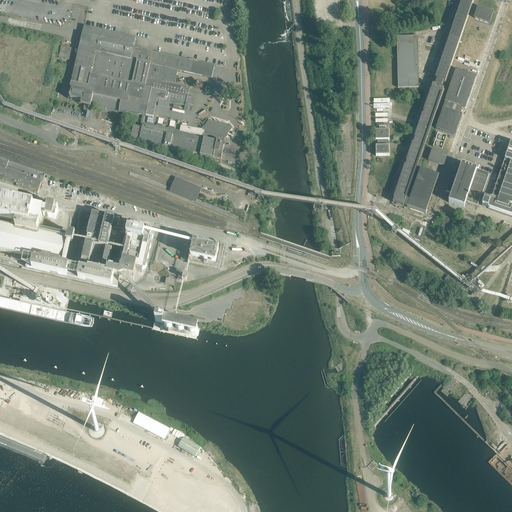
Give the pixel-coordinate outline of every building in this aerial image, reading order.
[(461,0),(434,79),(436,80),(443,82),(444,83),(472,0),(461,0)] [(489,24),(493,12),(477,7),(473,18),(489,24)] [(143,115),(145,115),(153,117),(156,102),(159,102),(158,106),(169,108),(170,102),(185,106),(184,110),(189,111),(191,102),(192,103),(193,98),(191,98),(189,97),(189,96),(187,95),(189,87),(174,83),(177,70),(212,78),(214,66),(133,48),(135,38),(84,26),(70,90),(72,91),(70,99),(91,104),(91,107),(119,114),(119,113),(118,113),(119,110),(143,115)] [(417,37),(396,37),(396,38),(397,87),(397,88),(418,88),(418,87),(417,38),(417,37)] [(71,48),(61,46),(58,58),(69,60),(71,48)] [(444,103),(442,110),(443,109),(458,114),(460,107),(464,108),(466,103),(466,102),(466,101),(467,100),(467,99),(467,98),(468,97),(468,95),(468,96),(468,95),(469,94),(469,93),(469,92),(470,91),(470,90),(470,89),(471,88),(471,87),(472,86),(472,85),(472,84),(473,83),(473,82),(475,77),(466,74),(466,75),(463,74),(464,73),(462,72),(455,70),(452,80),(449,87),(444,103)] [(395,196),(392,203),(396,204),(397,204),(399,204),(398,205),(402,206),(404,202),(443,90),(440,89),(443,82),(436,80),(434,86),(432,86),(432,87),(432,89),(431,88),(423,113),(423,114),(422,114),(414,139),(414,141),(413,141),(405,164),(406,164),(405,166),(404,166),(398,184),(397,188),(396,192),(396,191),(395,192),(396,192),(394,195),(395,196)] [(442,110),(436,129),(448,134),(453,136),(460,116),(460,115),(458,114),(443,109),(442,110)] [(131,135),(130,140),(139,141),(139,142),(156,146),(158,147),(193,155),(194,153),(200,154),(200,155),(202,156),(213,158),(221,159),(221,158),(222,154),(222,153),(221,153),(222,152),(223,152),(224,147),(224,145),(225,142),(223,142),(224,137),(226,138),(226,137),(227,135),(228,135),(227,135),(232,129),(232,128),(227,125),(226,126),(225,127),(224,126),(221,124),(221,123),(220,125),(219,126),(218,124),(215,122),(214,123),(213,124),(211,123),(210,122),(209,121),(208,120),(208,121),(208,122),(207,123),(206,123),(205,125),(204,127),(203,127),(203,128),(202,129),(201,129),(201,130),(201,129),(204,131),(201,135),(195,134),(192,133),(192,132),(188,131),(187,130),(186,130),(186,129),(187,124),(182,123),(181,129),(179,131),(175,130),(174,127),(175,122),(170,121),(169,126),(167,128),(163,127),(162,125),(163,119),(159,118),(157,124),(156,126),(155,126),(152,125),(143,123),(144,118),(145,115),(143,115),(142,117),(140,127),(137,126),(134,125),(133,125),(131,133),(131,135)] [(388,141),(389,141),(389,131),(375,131),(375,141),(377,141),(377,146),(375,146),(375,156),(389,156),(389,146),(388,146),(388,141)] [(505,159),(491,198),(511,204),(511,141),(510,141),(509,147),(504,145),(500,157),(505,159)] [(432,150),(428,161),(443,166),(447,155),(432,150)] [(0,181),(38,194),(45,174),(0,158),(0,181)] [(449,182),(446,192),(451,194),(449,202),(463,207),(465,202),(477,206),(480,195),(481,196),(489,174),(488,174),(486,173),(483,172),(481,171),(478,171),(476,170),(473,169),(471,168),(468,167),(466,166),(463,165),(462,165),(458,174),(455,184),(449,182)] [(406,207),(425,214),(425,213),(437,176),(438,176),(437,176),(426,172),(419,170),(407,207),(406,207)] [(182,182),(180,187),(183,189),(182,191),(193,196),(196,188),(185,183),(182,182)] [(484,197),(482,205),(482,206),(483,206),(483,207),(485,208),(485,207),(487,208),(487,207),(487,208),(487,207),(488,207),(487,208),(511,216),(511,204),(491,198),(490,200),(490,199),(484,197)] [(0,229),(65,244),(67,235),(49,231),(50,227),(43,226),(45,217),(56,219),(58,207),(35,202),(34,207),(0,199),(0,229)] [(72,245),(73,245),(75,234),(68,232),(67,235),(65,244),(61,264),(12,253),(12,254),(11,258),(27,262),(26,267),(117,287),(119,278),(134,281),(136,271),(145,273),(154,232),(147,230),(148,225),(90,211),(88,220),(90,220),(86,236),(85,243),(80,242),(74,266),(67,264),(72,245)] [(443,224),(448,226),(451,219),(445,217),(443,224)] [(62,233),(63,228),(51,225),(50,231),(62,233)] [(193,239),(188,264),(223,272),(228,247),(220,245),(220,243),(217,242),(216,244),(193,239)] [(182,280),(183,278),(187,279),(188,274),(179,272),(178,279),(182,280)] [(460,292),(464,287),(448,276),(445,280),(454,287),(454,288),(460,292)] [(167,278),(166,284),(173,286),(175,279),(167,278)] [(36,288),(36,289),(33,293),(45,299),(45,300),(46,301),(46,303),(47,302),(47,303),(48,304),(49,304),(50,304),(51,304),(53,304),(54,304),(56,305),(58,301),(56,300),(56,299),(56,298),(56,297),(55,296),(54,295),(53,294),(51,294),(50,294),(49,294),(36,288)] [(165,319),(164,319),(158,317),(157,317),(155,323),(164,325),(163,329),(163,332),(196,339),(196,336),(197,336),(199,327),(196,327),(195,326),(194,326),(193,326),(192,326),(184,324),(183,324),(183,323),(182,323),(181,323),(180,323),(177,323),(178,320),(176,319),(175,322),(173,322),(172,321),(171,321),(170,320),(169,320),(168,320),(168,321),(165,320),(165,319)] [(466,392),(457,403),(463,408),(464,408),(465,409),(472,401),(473,402),(475,400),(466,392)]
